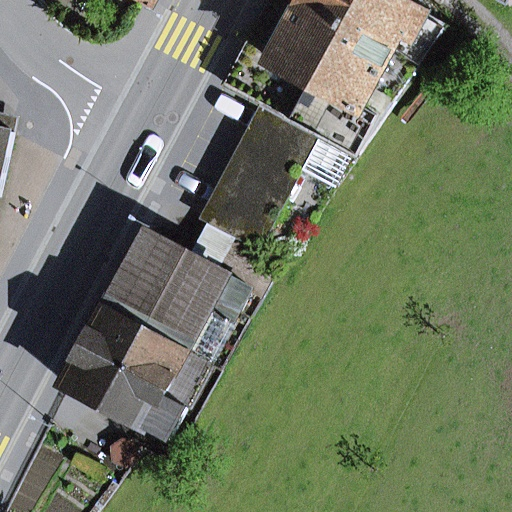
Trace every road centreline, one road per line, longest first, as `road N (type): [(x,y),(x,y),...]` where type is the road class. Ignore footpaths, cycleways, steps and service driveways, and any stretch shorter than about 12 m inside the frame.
road 1 (primary): [(0,397),(147,120)]
road 2 (residential): [(147,120),(74,74),(0,9)]
road 3 (primary): [(147,120),(211,0)]
